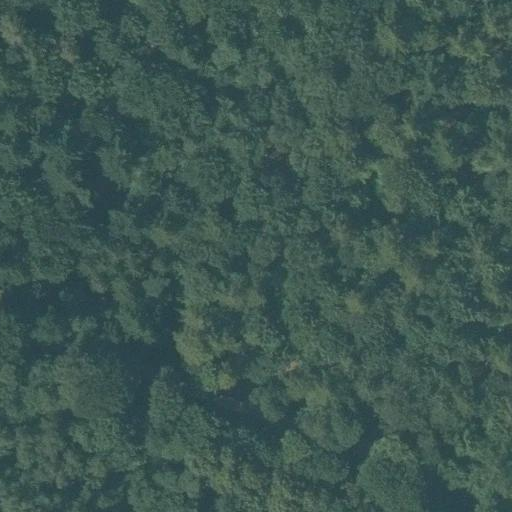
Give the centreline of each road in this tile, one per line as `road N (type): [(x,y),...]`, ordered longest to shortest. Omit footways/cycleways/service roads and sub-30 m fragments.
road 1 (track): [(0,306),(511,489)]
road 2 (track): [(511,21),(356,431)]
